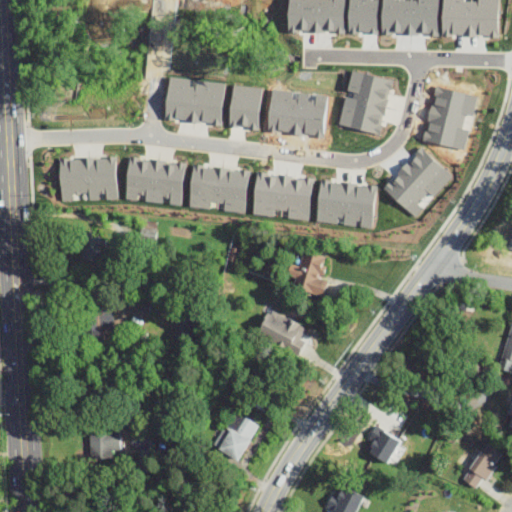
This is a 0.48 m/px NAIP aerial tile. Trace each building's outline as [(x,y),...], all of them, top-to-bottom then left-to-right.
[(224,84),(166,77),(161,118),(219,125),(224,84)] [(181,205),(184,162),(144,159),(144,157),(126,155),(123,198),(137,200),(137,193),(150,194),(150,202),(164,203),(181,205)] [(118,198),(115,156),(57,160),(59,200),(85,199),(85,200),(97,199),(97,194),(104,193),(104,199),(118,198)] [(244,212),(248,170),(236,169),(236,170),(189,166),(186,206),(209,209),(210,203),(222,204),(221,211),(244,212)] [(79,260),(99,260),(99,248),(104,247),(104,238),(79,239),(79,260)] [(246,271),(280,283),(288,258),(255,246),(246,271)] [(305,249),(300,265),(292,262),(288,274),(297,277),(293,287),(324,296),(329,280),(322,277),(326,264),(324,263),(327,256),(305,249)] [(271,308),(258,332),(300,355),(307,341),(301,337),(307,327),(271,308)] [(112,326),(112,313),(96,313),(96,326),(112,326)] [(192,338),(194,319),(176,317),(174,335),(192,338)] [(511,322),(510,322),(497,369),(508,372),(511,364),(511,322)] [(261,423),(235,408),(213,447),(238,461),(261,423)] [(145,467),(142,433),(122,435),(121,415),(107,416),(108,424),(94,425),(98,470),(145,467)] [(397,438),(377,428),(365,451),(385,461),(397,438)] [(505,455),(489,442),(461,477),(478,490),(505,455)] [(333,497),(328,494),(323,505),(337,511),(351,511),(360,494),(339,484),(333,497)]
